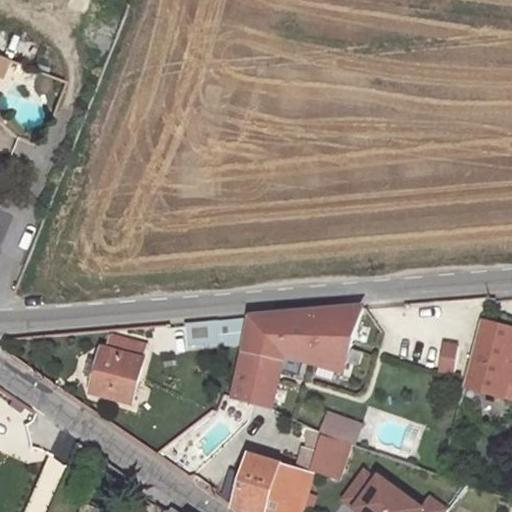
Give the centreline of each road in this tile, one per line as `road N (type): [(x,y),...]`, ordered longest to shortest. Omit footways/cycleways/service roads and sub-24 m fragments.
road 1 (unclassified): [(0,319),(511,272)]
road 2 (unclassified): [(0,364),(213,511)]
